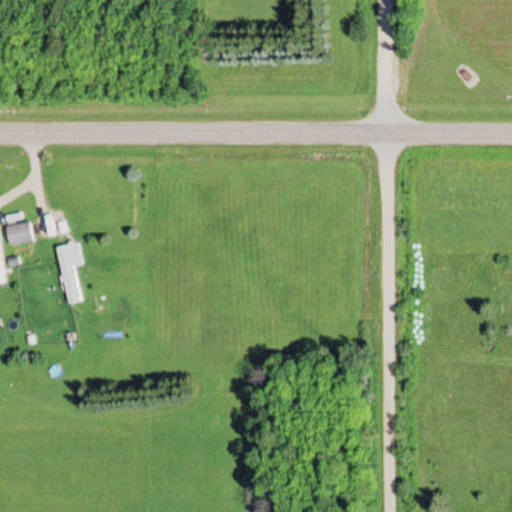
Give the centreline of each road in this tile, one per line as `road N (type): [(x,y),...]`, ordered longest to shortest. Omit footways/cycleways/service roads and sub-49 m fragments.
road 1 (residential): [(395,511),(392,0)]
road 2 (residential): [(511,136),(0,137)]
